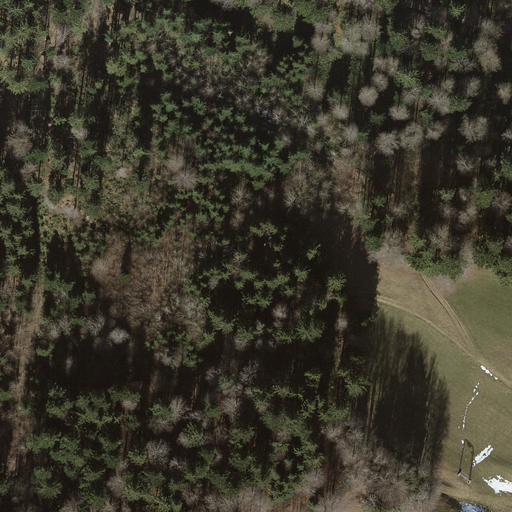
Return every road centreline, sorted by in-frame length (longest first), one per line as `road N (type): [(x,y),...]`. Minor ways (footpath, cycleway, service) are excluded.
road 1 (track): [(137,0),(156,76),(171,90),(219,100),(346,168),(389,206),(482,364),(511,384)]
road 2 (track): [(79,0),(21,124),(38,334),(20,398),(16,459),(0,473)]
road 3 (track): [(482,364),(439,327),(371,297),(311,298),(258,317),(212,360),(143,511)]
road 4 (track): [(511,28),(395,0)]
